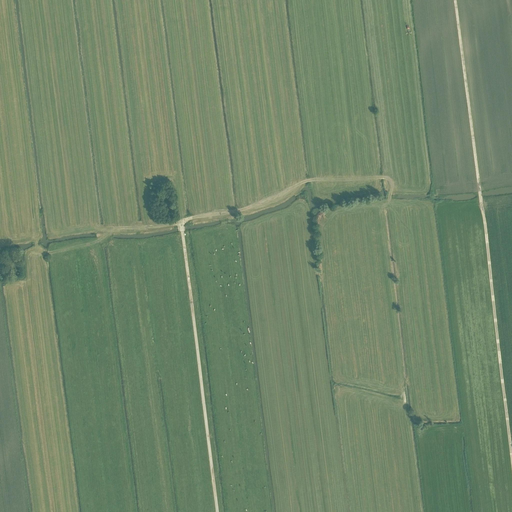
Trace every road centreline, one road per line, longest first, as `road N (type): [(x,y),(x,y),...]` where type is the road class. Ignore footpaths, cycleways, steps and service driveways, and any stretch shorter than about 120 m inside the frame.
road 1 (track): [(387,177),(305,181),(250,208),(181,222),(217,511)]
road 2 (track): [(511,458),(454,0)]
